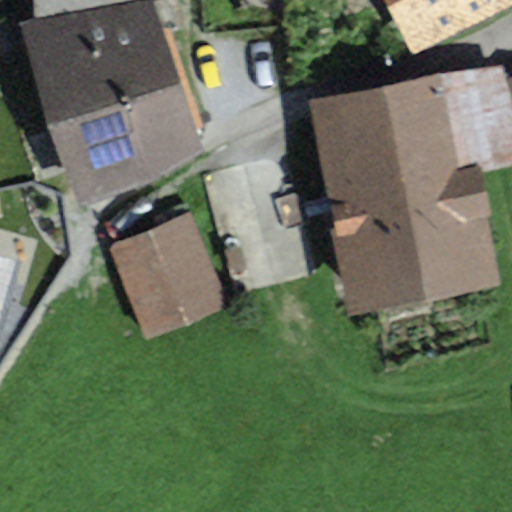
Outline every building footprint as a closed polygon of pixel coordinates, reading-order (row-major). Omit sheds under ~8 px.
[(22,22),(82,201),(159,175),(208,142),(160,0),(126,0),(39,19),(22,22)] [(38,0),(39,19),(126,0),(38,0)] [(511,0),(390,0),(416,52),(511,3),(511,0)] [(511,94),(509,78),(505,61),(313,99),(356,308),(503,279),(481,169),(511,163),(511,94)] [(230,305),(191,211),(110,244),(148,338),(230,305)] [(0,315),(17,256),(0,251),(0,315)]
